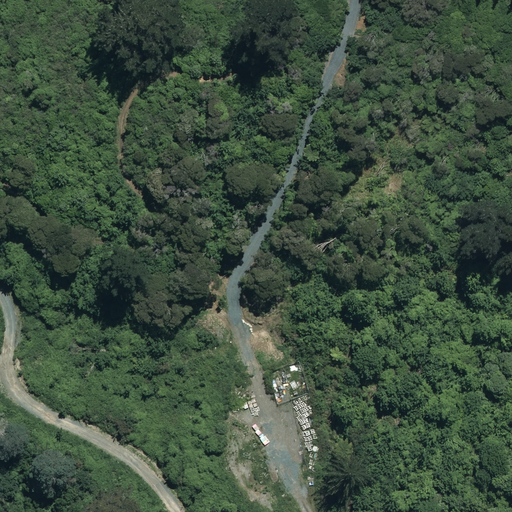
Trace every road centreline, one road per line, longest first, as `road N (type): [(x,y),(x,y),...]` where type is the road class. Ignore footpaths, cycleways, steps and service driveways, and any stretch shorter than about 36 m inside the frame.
road 1 (track): [(351,0),(332,68),(233,288),(240,338),(308,511)]
road 2 (track): [(0,394),(179,511)]
